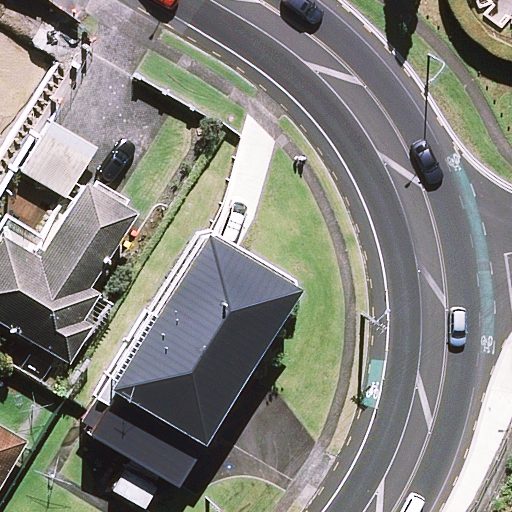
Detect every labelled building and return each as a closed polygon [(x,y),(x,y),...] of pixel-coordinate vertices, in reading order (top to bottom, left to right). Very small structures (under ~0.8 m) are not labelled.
[(511,13),(507,13),(499,26),(490,19),(496,8),(490,4),(482,10),(478,0),(472,0),(478,15),(488,23),(501,33),(509,19),(511,19),(511,13)] [(511,0),(478,0),(482,10),(490,4),(496,8),(490,19),(499,26),(507,13),(511,13),(511,0)] [(94,147),(50,122),(22,170),(66,196),(94,147)] [(135,210),(85,179),(45,243),(3,217),(0,222),(0,319),(71,363),(110,301),(87,287),(135,210)] [(294,281),(202,227),(85,429),(177,482),(294,281)] [(0,483),(25,441),(0,426),(0,483)]
